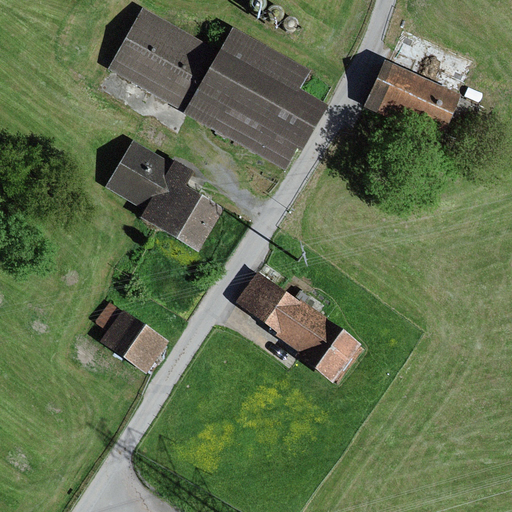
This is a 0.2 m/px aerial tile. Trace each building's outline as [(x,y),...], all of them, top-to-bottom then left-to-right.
[(220,54),(144,12),(108,76),(285,173),(296,153),(303,157),(329,109),(301,94),(311,76),(232,32),(220,54)] [(461,99),(384,65),(364,109),(442,143),(461,99)] [(192,178),(132,146),(106,193),(145,214),(140,224),(203,258),(226,215),(185,192),(192,178)] [(361,351),(260,274),(234,308),(300,357),(295,363),(331,390),(361,351)] [(169,346),(111,305),(96,327),(107,336),(100,346),(146,378),(169,346)]
